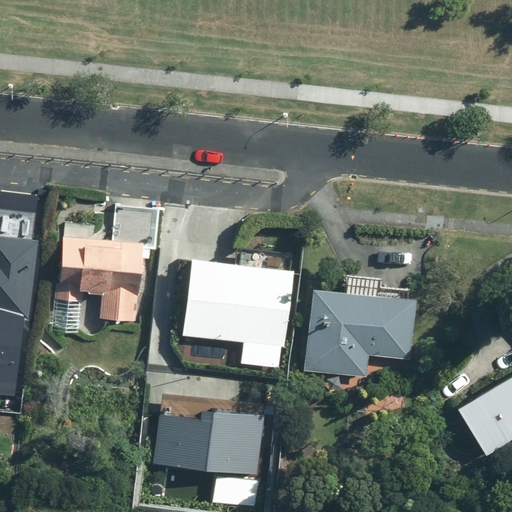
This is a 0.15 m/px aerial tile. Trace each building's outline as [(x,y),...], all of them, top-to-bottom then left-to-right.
[(57,287),(99,291),(97,318),(133,321),(139,243),(61,236),(57,287)] [(33,241),(0,237),(0,387),(17,390),(33,241)] [(286,267),(186,257),(177,335),(278,346),(286,267)] [(414,296),(308,287),(302,372),(366,376),(367,354),(409,357),(414,296)] [(511,436),(511,368),(451,406),(482,455),(511,436)] [(163,405),(158,457),(257,466),(263,405),(204,399),(203,409),(163,405)]
